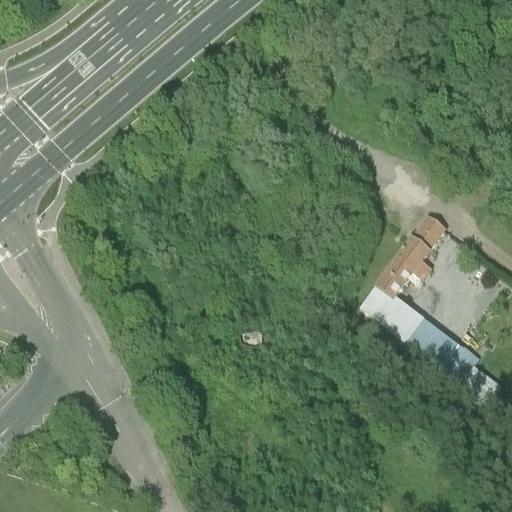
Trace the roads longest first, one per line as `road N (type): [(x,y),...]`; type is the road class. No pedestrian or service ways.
road 1 (primary): [(0,204),(246,0)]
road 2 (primary): [(95,54),(0,138)]
